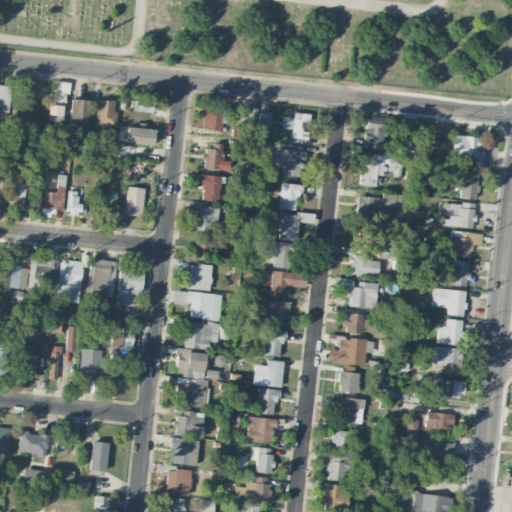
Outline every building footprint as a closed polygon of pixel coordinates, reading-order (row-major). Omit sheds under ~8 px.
[(69,82),(54,82),(54,92),(68,92),(69,82)] [(0,117),(6,117),(8,85),(0,84),(0,117)] [(65,94),(50,92),(45,119),(60,122),(65,94)] [(87,99),(69,99),(68,123),(86,124),(87,99)] [(95,126),(114,127),(115,100),(96,100),(95,126)] [(152,112),(153,101),(135,100),(134,111),(152,112)] [(207,103),(203,129),(222,132),(226,107),(207,103)] [(242,124),(255,125),(256,108),(243,107),(242,124)] [(306,140),(309,114),(292,112),(292,118),(281,117),(280,128),(291,129),(290,138),(306,140)] [(269,113),(259,113),(258,127),(269,127),(269,113)] [(364,148),(382,149),(382,124),(365,123),(364,148)] [(153,128),(125,128),(125,144),(153,145),(153,128)] [(452,157),(469,158),(469,167),(482,168),(482,137),(453,136),(452,157)] [(267,154),(267,142),(255,142),(255,154),(267,154)] [(228,160),(220,160),(221,143),(211,143),(211,151),(202,150),(201,168),(228,169),(228,160)] [(301,151),(280,150),(279,175),(300,176),(301,151)] [(399,178),(401,156),(371,154),(370,162),(360,161),(358,185),(374,186),(375,175),(383,176),(383,171),(393,171),(393,177),(399,178)] [(0,199),(7,200),(6,207),(20,208),(23,162),(9,161),(8,179),(0,178),(0,199)] [(476,198),(477,172),(458,171),(457,198),(476,198)] [(40,192),(39,211),(63,212),(65,175),(56,174),(55,192),(40,192)] [(219,175),(198,175),(198,185),(202,185),(201,200),(218,201),(219,175)] [(295,210),(297,184),(280,182),(277,208),(295,210)] [(142,216),(143,188),(126,187),(124,215),(142,216)] [(65,213),(80,214),(81,203),(76,203),(77,191),(67,191),(65,213)] [(116,193),(97,192),(96,210),(115,211),(116,193)] [(357,195),(355,215),(383,219),(384,208),(399,209),(401,195),(382,192),(381,198),(357,195)] [(441,226),(472,227),(474,204),(442,202),(441,217),(441,226)] [(215,231),(215,207),(194,206),(193,230),(215,231)] [(278,238),(295,241),(298,216),(281,213),(278,238)] [(380,231),(380,222),(355,221),(354,233),(357,233),(357,247),(373,247),(373,231),(380,231)] [(470,257),(470,245),(480,245),(480,232),(453,231),(452,256),(470,257)] [(194,240),(193,259),(212,260),(213,235),(202,235),(201,240),(194,240)] [(288,266),(289,243),(266,242),(265,265),(288,266)] [(20,265),(11,265),(12,251),(0,250),(0,292),(10,293),(10,287),(19,288),(20,265)] [(377,275),(378,261),(369,261),(369,255),(351,254),(350,274),(377,275)] [(28,288),(32,288),(32,298),(46,299),(47,282),(55,282),(56,258),(30,257),(28,288)] [(87,297),(113,298),(115,260),(89,259),(87,297)] [(79,302),(81,261),(58,260),(56,301),(79,302)] [(210,265),(188,264),(187,289),(209,290),(210,265)] [(449,285),(466,287),(468,267),(451,266),(449,285)] [(143,270),(118,269),(116,305),(133,306),(134,294),(141,294),(143,270)] [(269,296),(284,297),(285,286),(304,287),(304,272),(263,270),(263,286),(269,286),(269,296)] [(348,283),(347,307),(375,308),(376,284),(348,283)] [(431,306),(447,307),(446,315),(462,316),(465,291),(432,288),(431,306)] [(221,296),(174,289),(171,303),(190,306),(188,316),(217,321),(221,296)] [(285,301),(267,300),(265,325),(284,326),(285,301)] [(344,333),(363,334),(364,314),(344,313),(344,333)] [(435,342),(458,346),(462,321),(445,318),(444,327),(437,326),(435,342)] [(186,321),(182,346),(207,349),(208,341),(217,342),(218,333),(223,334),(224,324),(206,321),(205,324),(186,321)] [(77,351),(78,327),(67,326),(66,351),(77,351)] [(281,356),(281,330),(264,330),(262,355),(281,356)] [(109,355),(123,355),(123,349),(132,349),(133,333),(117,333),(116,346),(110,346),(109,355)] [(326,349),(325,363),(363,365),(364,352),(371,352),(372,340),(337,338),(336,350),(326,349)] [(0,375),(8,375),(9,342),(0,341),(0,375)] [(57,366),(61,367),(63,347),(51,345),(48,378),(56,379),(57,366)] [(429,365),(459,367),(460,348),(430,347),(429,365)] [(79,376),(100,377),(101,349),(80,349),(79,376)] [(203,351),(177,350),(175,376),(202,378),(203,351)] [(37,355),(20,354),(18,374),(36,376),(37,355)] [(391,369),(406,370),(407,358),(392,357),(391,369)] [(265,365),(253,365),(252,385),(280,386),(281,361),(265,360),(265,365)] [(358,374),(339,370),(336,390),(355,393),(358,374)] [(206,405),(207,379),(194,379),(193,384),(175,383),(174,404),(206,405)] [(438,395),(460,399),(463,382),(440,379),(438,395)] [(273,415),(275,389),(257,388),(255,413),(273,415)] [(363,399),(337,396),(334,421),(360,424),(363,399)] [(202,412),(183,411),(182,416),(174,415),(173,435),(201,437),(202,412)] [(423,431),(449,434),(452,414),(426,411),(423,431)] [(272,418),(246,417),(245,442),(271,443),(272,418)] [(9,428),(0,427),(0,452),(7,452),(9,428)] [(330,449),(348,451),(351,432),(332,429),(330,449)] [(45,455),(47,434),(19,432),(17,454),(45,455)] [(68,432),(56,432),(55,452),(67,452),(68,432)] [(196,464),(196,439),(169,438),(168,464),(196,464)] [(103,472),(108,443),(92,441),(88,469),(103,472)] [(409,458),(450,460),(451,442),(410,441),(409,458)] [(271,472),(272,448),(254,447),(253,472),(271,472)] [(347,457),(327,455),(325,479),(344,481),(347,457)] [(167,468),(163,492),(186,496),(190,471),(167,468)] [(42,470),(22,469),(22,483),(41,484),(42,470)] [(72,488),(75,476),(61,472),(58,484),(72,488)] [(269,484),(245,481),(243,499),(267,503),(269,484)] [(341,492),(341,485),(324,484),(323,508),(345,510),(346,492),(341,492)] [(431,511),(449,511),(451,497),(413,493),(410,511),(430,511),(431,511)] [(93,511),(106,511),(107,496),(94,496),(93,511)] [(42,511),(78,511),(80,507),(44,501),(42,511)]
